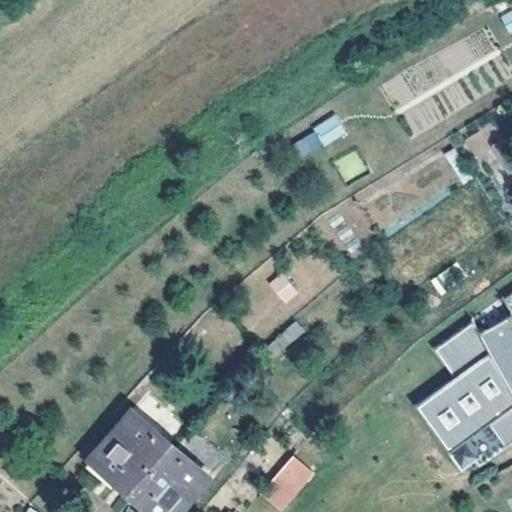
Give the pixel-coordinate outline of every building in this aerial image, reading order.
[(511,9),(500,16),(511,34),(511,33),(511,9)] [(313,126),(324,146),(347,134),(336,113),(313,126)] [(293,143),(302,158),(323,147),(314,131),(293,143)] [(486,138),(470,148),(487,179),(504,170),(486,138)] [(334,160),(344,181),(366,170),(356,150),(334,160)] [(283,273),(269,282),(284,304),(298,295),(283,273)] [(511,293),(506,298),(511,309),(481,330),(474,321),(436,348),(456,377),(417,405),(450,452),(490,424),(498,435),(507,428),(511,435),(511,293)] [(474,321),(481,330),(511,309),(506,298),(504,296),(472,318),(474,321)] [(294,320),(266,348),(276,358),(304,330),(294,320)] [(137,487),(175,444),(135,411),(98,454),(137,487)] [(511,435),(507,428),(498,435),(506,446),(511,441),(511,435)] [(180,511),(211,476),(175,444),(137,487),(165,511),(180,511)] [(92,462),(130,494),(137,487),(98,454),(92,462)] [(315,473),(296,457),(264,496),(283,511),(315,473)] [(150,511),(165,511),(137,487),(130,494),(150,511)]
